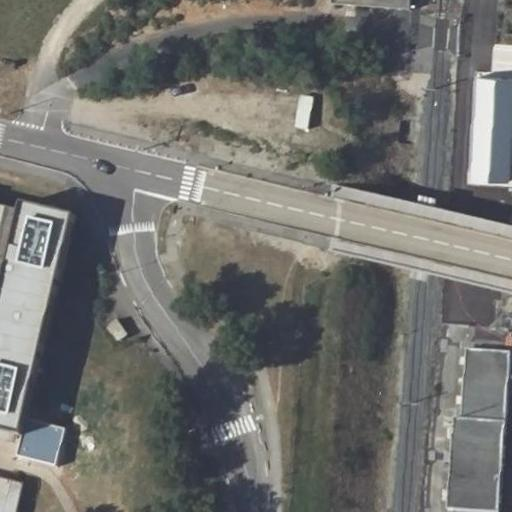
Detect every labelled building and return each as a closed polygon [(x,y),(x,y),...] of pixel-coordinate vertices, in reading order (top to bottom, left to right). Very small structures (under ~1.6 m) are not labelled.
[(408,0),(330,0),(330,4),(406,12),(408,0)] [(511,143),(511,80),(478,79),(471,180),(509,182),(511,143)] [(300,129),(312,130),(315,100),(304,99),(300,129)] [(0,425),(19,430),(72,217),(0,199),(0,251),(6,253),(0,279),(0,425)] [(501,511),(511,364),(511,352),(467,349),(462,418),(456,417),(449,509),(456,509),(455,511),(501,511)] [(17,511),(25,483),(0,477),(0,511),(17,511)]
